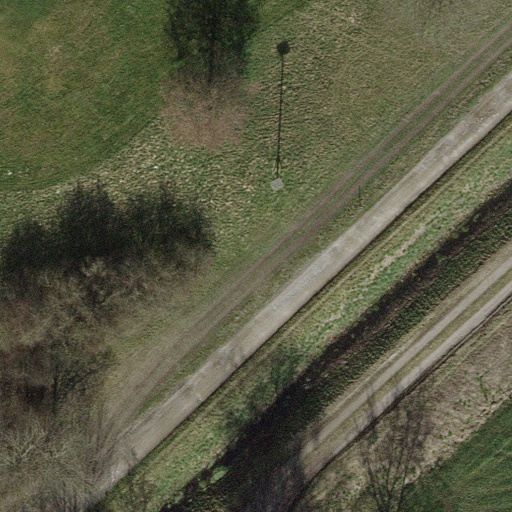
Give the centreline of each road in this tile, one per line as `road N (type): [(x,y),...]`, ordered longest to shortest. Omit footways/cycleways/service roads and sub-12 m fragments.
road 1 (track): [(71,511),(511,93)]
road 2 (track): [(511,276),(263,511)]
